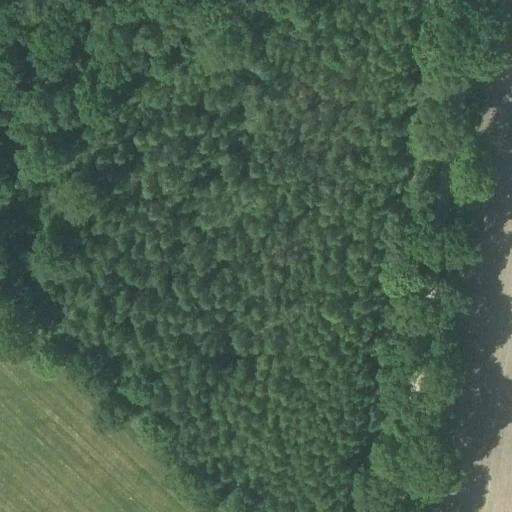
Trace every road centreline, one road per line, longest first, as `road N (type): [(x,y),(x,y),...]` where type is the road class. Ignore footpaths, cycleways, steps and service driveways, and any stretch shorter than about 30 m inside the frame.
road 1 (track): [(395,511),(474,0)]
road 2 (track): [(73,57),(196,0)]
